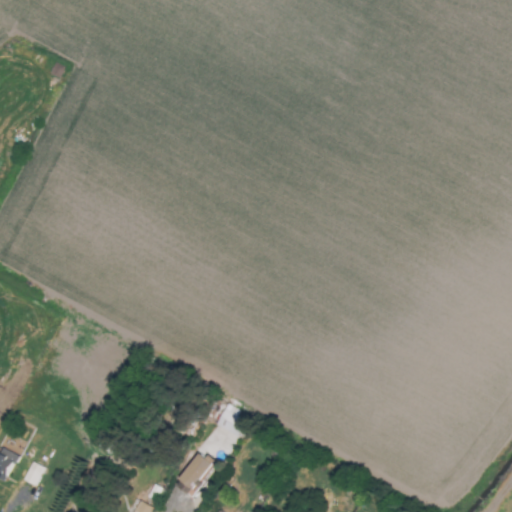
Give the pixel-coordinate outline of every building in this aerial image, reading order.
[(237,436),(243,419),(220,411),(214,427),(237,436)] [(15,456),(0,450),(0,479),(5,482),(15,456)] [(174,486),(189,496),(213,464),(198,453),(174,486)] [(34,486),(43,468),(31,462),(22,481),(34,486)] [(132,511),(151,511),(154,509),(139,501),(132,511)]
